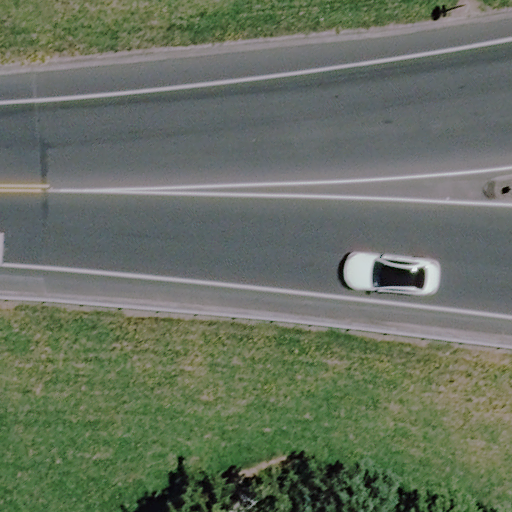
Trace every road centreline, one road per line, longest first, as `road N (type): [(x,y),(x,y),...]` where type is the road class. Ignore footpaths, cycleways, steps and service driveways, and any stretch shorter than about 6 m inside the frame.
road 1 (primary): [(0,170),(511,83)]
road 2 (primary): [(511,250),(0,198)]
